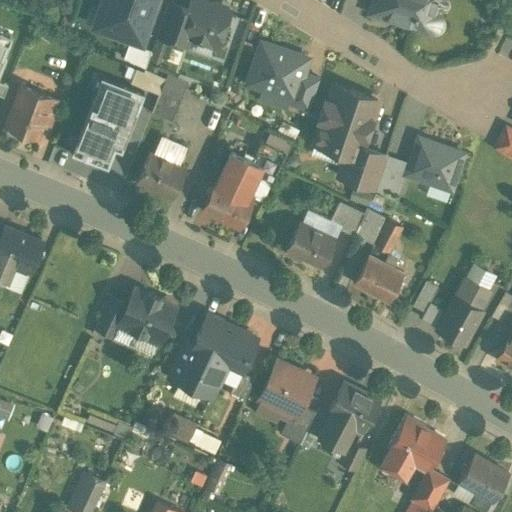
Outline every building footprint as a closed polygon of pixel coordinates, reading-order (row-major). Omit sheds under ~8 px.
[(97,0),(88,26),(143,45),(158,0),(97,0)] [(168,0),(157,34),(185,44),(188,35),(180,32),(188,7),(168,0)] [(229,10),(199,0),(190,0),(188,7),(180,32),(188,35),(217,45),(229,10)] [(437,0),(374,0),(370,11),(414,26),(418,15),(431,19),(437,0)] [(8,42),(0,38),(0,68),(5,55),(4,54),(8,42)] [(307,58),(262,42),(248,81),(288,95),(294,97),(302,72),(307,58)] [(107,68),(96,62),(84,87),(91,90),(96,93),(107,68)] [(319,78),(302,72),(294,97),(288,95),(286,102),(308,110),(319,78)] [(60,99),(20,84),(4,125),(8,126),(6,131),(19,136),(21,132),(38,138),(44,122),(50,124),(60,99)] [(91,90),(76,84),(68,105),(83,111),(91,90)] [(348,89),(334,85),(329,100),(325,99),(318,118),(322,120),(312,152),(344,163),(347,153),(359,157),(363,146),(362,145),(378,99),(364,95),(364,93),(349,88),(348,89)] [(181,97),(160,89),(151,112),(172,120),(181,97)] [(101,106),(92,126),(78,119),(65,149),(107,167),(128,118),(101,106)] [(511,127),(507,125),(494,147),(511,157),(511,127)] [(460,152),(420,137),(407,171),(448,186),(460,152)] [(286,151),(260,139),(252,156),(261,160),(260,164),(261,164),(256,174),(271,181),(286,151)] [(363,146),(359,157),(347,153),(344,163),(340,176),(375,188),(387,154),(363,146)] [(260,164),(231,150),(218,179),(248,193),(256,174),(261,164),(260,164)] [(186,167),(149,151),(136,181),(152,189),(153,187),(173,196),(186,167)] [(218,179),(215,178),(201,209),(239,226),(253,196),(248,193),(218,179)] [(352,208),(339,202),(330,220),(343,226),(352,208)] [(387,218),(366,207),(363,213),(354,233),(374,243),(387,218)] [(363,213),(352,208),(343,226),(342,229),(353,234),(354,233),(363,213)] [(306,213),(302,221),(299,219),(286,248),(287,249),(285,252),(301,260),(302,256),(322,265),(335,237),(312,225),(315,218),(306,213)] [(387,218),(374,243),(388,251),(401,226),(387,218)] [(42,240),(5,225),(0,237),(0,270),(9,274),(14,263),(30,270),(42,240)] [(384,261),(369,253),(353,281),(388,300),(403,271),(393,266),(397,259),(388,254),(384,261)] [(464,276),(454,294),(453,294),(436,327),(465,342),(482,310),(480,308),(490,291),(464,276)] [(426,279),(412,304),(425,311),(438,286),(426,279)] [(146,292),(135,287),(128,302),(119,322),(120,322),(159,340),(175,305),(159,298),(159,297),(147,292),(146,292)] [(110,294),(95,326),(114,335),(120,322),(119,322),(128,302),(110,294)] [(511,302),(502,321),(511,326),(511,302)] [(257,336),(207,313),(189,350),(224,367),(228,359),(243,366),(257,336)] [(511,330),(511,331),(496,359),(511,367),(511,330)] [(175,333),(162,362),(175,368),(188,339),(175,333)] [(314,377),(277,359),(259,397),(293,413),(297,414),(302,404),(314,377)] [(379,399),(343,380),(328,409),(331,411),(319,435),(342,446),(354,423),(364,428),(379,399)] [(297,414),(293,413),(291,416),(288,417),(280,433),(301,442),(308,428),(316,410),(302,404),(297,414)] [(316,410),(308,428),(319,435),(331,411),(318,405),(316,410)] [(444,438),(421,425),(422,423),(407,415),(389,446),(390,446),(381,462),(404,475),(413,459),(427,467),(428,467),(428,466),(444,438)] [(365,447),(351,440),(340,461),(355,468),(365,447)] [(509,472),(474,452),(458,479),(477,490),(473,496),(489,505),(492,499),(493,499),(509,472)] [(428,467),(427,467),(410,497),(431,509),(449,477),(428,466),(428,467)] [(86,472),(71,505),(84,511),(90,511),(105,481),(86,472)]
